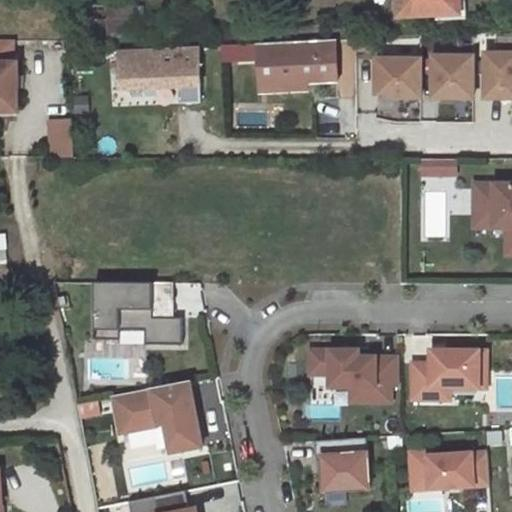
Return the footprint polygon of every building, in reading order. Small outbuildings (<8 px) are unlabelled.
[(460,0),(398,0),(399,16),(461,14),(460,0)] [(114,33),(134,32),(133,7),(113,8),(113,4),(82,5),(86,40),(114,38),(114,33)] [(133,7),(134,32),(146,31),(144,7),(133,7)] [(13,64),(13,41),(0,40),(0,111),(18,112),(18,65),(13,64)] [(337,41),(260,44),(261,72),(278,71),(279,91),(301,90),(300,82),(309,81),(338,80),(337,41)] [(224,44),(224,63),(258,62),(257,43),(224,44)] [(200,49),(120,52),(122,89),(175,87),(174,80),(182,80),(183,104),(202,103),(200,49)] [(511,55),(488,55),(487,99),(511,99),(511,55)] [(475,58),(435,57),(435,99),(474,99),(475,58)] [(422,60),(378,60),(378,94),(395,94),(395,98),(422,98),(422,60)] [(278,71),(261,72),(262,92),(279,91),(278,71)] [(309,81),(300,82),(301,90),(309,90),(309,81)] [(344,113),(352,114),(352,102),(324,101),(323,132),(343,133),(344,113)] [(74,118),(49,119),(51,157),(76,156),(74,118)] [(424,175),(459,175),(460,160),(424,159),(424,175)] [(511,184),(475,185),(475,215),(495,216),(495,228),(507,228),(507,255),(511,255),(511,184)] [(495,216),(475,215),(475,228),(495,228),(495,216)] [(152,283),(95,282),(94,340),(119,340),(120,330),(145,331),(145,345),(182,345),(182,319),(173,319),(152,319),(152,283)] [(173,284),(152,283),(152,319),(173,319),(173,284)] [(359,351),(312,351),(312,374),(332,374),(332,387),(352,387),(361,387),(361,402),(392,402),(392,386),(398,386),(398,358),(369,358),(359,358),(359,351)] [(432,364),(413,364),(413,401),(451,401),(451,389),(488,390),(488,351),(432,351),(432,364)] [(190,382),(114,396),(121,433),(166,425),(172,452),(203,446),(190,382)] [(361,387),(352,387),(352,402),(361,402),(361,387)] [(368,438),(316,441),(317,458),(323,457),(326,492),(372,489),(368,438)] [(430,451),(411,452),(412,475),(430,474),(431,489),(490,485),(488,452),(431,456),(430,451)] [(430,474),(412,475),(413,490),(431,489),(430,474)] [(215,511),(210,486),(130,502),(132,511),(215,511)]
